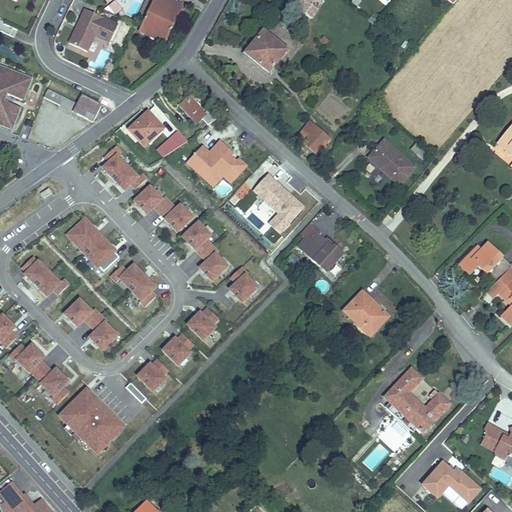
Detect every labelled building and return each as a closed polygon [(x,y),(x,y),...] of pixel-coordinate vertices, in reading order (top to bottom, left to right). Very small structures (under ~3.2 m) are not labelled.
[(113,15),(122,12),(118,0),(109,3),(113,15)] [(152,31),(167,39),(183,7),(168,0),(154,0),(139,31),(150,36),(152,31)] [(286,0),(311,19),(322,4),(316,0),(286,0)] [(110,43),(118,25),(85,10),(77,27),(78,29),(77,32),(75,31),(69,44),(87,52),(95,36),(110,43)] [(165,44),(167,39),(152,31),(150,36),(165,44)] [(263,63),(272,70),(287,51),(263,31),(246,53),(261,66),(263,63)] [(269,73),(272,70),(263,63),(261,66),(269,73)] [(23,101),(31,79),(7,70),(3,79),(0,77),(0,124),(11,129),(20,108),(3,101),(6,94),(23,101)] [(255,99),(259,93),(250,87),(246,93),(255,99)] [(61,96),(48,90),(44,97),(60,105),(61,102),(59,100),(61,96)] [(60,105),(73,112),(74,110),(71,108),(73,102),(61,96),(59,100),(61,102),(60,105)] [(74,110),(73,112),(93,122),(101,106),(81,96),(74,110)] [(201,119),(208,126),(213,123),(219,118),(210,109),(206,113),(204,115),(189,99),(179,107),(196,124),(201,119)] [(129,131),(137,139),(138,137),(146,146),(164,129),(148,112),(129,131)] [(310,123),(302,133),(314,143),(310,148),(317,155),(330,139),(310,123)] [(511,126),(497,144),(506,151),(509,147),(511,150),(511,165),(511,166),(511,167),(511,126)] [(178,130),(157,149),(168,160),(188,142),(178,130)] [(297,138),(310,148),(314,143),(302,133),(297,138)] [(145,147),(146,146),(138,137),(137,139),(145,147)] [(369,158),(377,165),(378,163),(381,166),(379,167),(399,185),(414,168),(384,141),(369,158)] [(410,150),(422,160),(427,154),(416,144),(410,150)] [(248,169),(221,145),(212,156),(204,151),(189,169),(214,191),(225,182),(233,187),(248,169)] [(139,180),(119,158),(104,170),(124,192),(139,180)] [(277,183),(268,176),(254,192),(279,215),(269,225),(280,234),(304,208),(289,195),(287,197),(283,193),(284,192),(276,184),(277,183)] [(289,195),(277,183),(276,184),(284,192),(283,193),(287,197),(289,195)] [(150,187),(134,202),(146,215),(154,208),(177,233),(192,218),(180,206),(176,210),(164,197),(162,200),(150,187)] [(113,253),(85,221),(68,238),(97,269),(113,253)] [(198,223),(183,238),(207,263),(200,269),(212,282),(227,267),(216,255),(218,253),(206,240),(210,236),(198,223)] [(342,254),(334,247),(333,249),(325,243),(319,237),(321,235),(309,225),(300,235),(305,240),(298,248),(326,273),(342,254)] [(327,241),(325,243),(333,249),(334,247),(327,241)] [(488,243),(482,249),(478,253),(475,250),(459,265),(470,276),(479,267),(496,284),(511,268),(511,267),(511,264),(511,265),(488,243)] [(292,253),(286,261),(294,267),(299,259),(292,253)] [(59,284),(38,264),(25,277),(46,298),(59,284)] [(158,291),(135,268),(121,283),(144,305),(158,291)] [(241,268),(231,278),(236,284),(230,290),(242,303),(257,288),(246,276),(247,274),(241,268)] [(511,268),(496,284),(487,293),(493,300),(498,294),(507,303),(509,301),(511,304),(511,305),(511,307),(506,312),(511,318),(511,268)] [(363,326),(361,329),(370,338),(390,317),(383,311),(381,313),(378,310),(380,308),(362,292),(343,312),(349,318),(352,315),(363,326)] [(80,300),(65,315),(77,328),(84,320),(96,332),(90,338),(102,351),(117,336),(105,324),(107,322),(94,310),(92,312),(80,300)] [(511,326),(511,324),(511,318),(506,312),(501,317),(511,326)] [(220,331),(202,314),(188,328),(207,344),(220,331)] [(0,343),(1,343),(7,349),(17,338),(11,332),(15,328),(3,316),(2,317),(0,315),(0,343)] [(349,318),(361,329),(363,326),(352,315),(349,318)] [(193,358),(176,341),(162,355),(181,371),(193,358)] [(20,346),(9,357),(15,363),(17,361),(29,373),(31,372),(42,384),(41,385),(53,397),(51,399),(58,405),(69,394),(63,388),(68,382),(56,370),(53,373),(41,362),(44,358),(32,346),(26,351),(20,346)] [(170,383),(153,366),(139,380),(158,397),(170,383)] [(423,434),(450,405),(434,391),(430,396),(434,400),(425,409),(409,394),(422,379),(411,369),(384,399),(384,398),(379,403),(381,404),(385,408),(389,404),(423,434)] [(141,404),(146,399),(131,383),(126,388),(141,404)] [(127,430),(89,393),(62,420),(101,457),(127,430)] [(396,419),(380,434),(395,451),(400,446),(411,457),(422,448),(396,419)] [(511,455),(511,427),(509,429),(511,433),(509,436),(508,438),(503,436),(503,435),(502,432),(491,426),(484,428),(486,434),(481,443),(495,450),(496,455),(506,460),(508,457),(511,455)] [(468,503),(480,489),(461,472),(458,475),(453,471),(443,462),(422,484),(437,498),(449,485),(468,503)] [(41,501),(32,490),(25,496),(34,507),(41,501)] [(34,507),(25,496),(7,511),(8,511),(50,511),(41,501),(34,507)] [(155,511),(145,502),(135,511),(155,511)]
